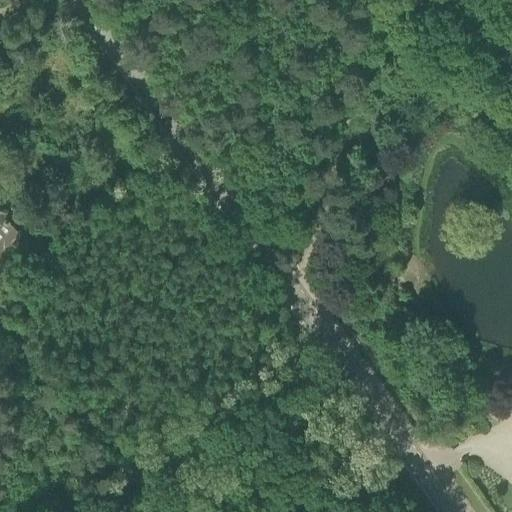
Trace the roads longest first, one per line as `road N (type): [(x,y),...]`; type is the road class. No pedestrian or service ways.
road 1 (tertiary): [(451,511),(83,0)]
road 2 (track): [(396,0),(291,284)]
road 3 (track): [(423,473),(203,468)]
road 4 (track): [(142,470),(0,310)]
road 5 (track): [(165,465),(186,434),(316,323)]
road 6 (track): [(165,465),(28,511)]
